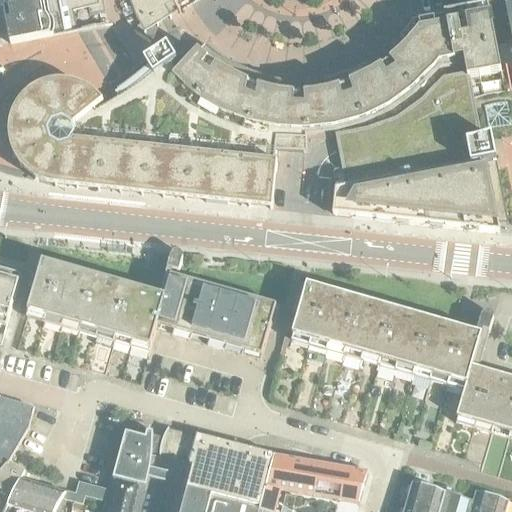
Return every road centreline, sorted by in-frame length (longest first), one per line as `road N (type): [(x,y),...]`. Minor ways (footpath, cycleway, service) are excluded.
road 1 (tertiary): [(511,263),(0,209)]
road 2 (residential): [(379,511),(394,462),(99,393),(70,406),(0,384)]
road 3 (residential): [(377,0),(334,25),(299,33),(266,25),(232,0)]
